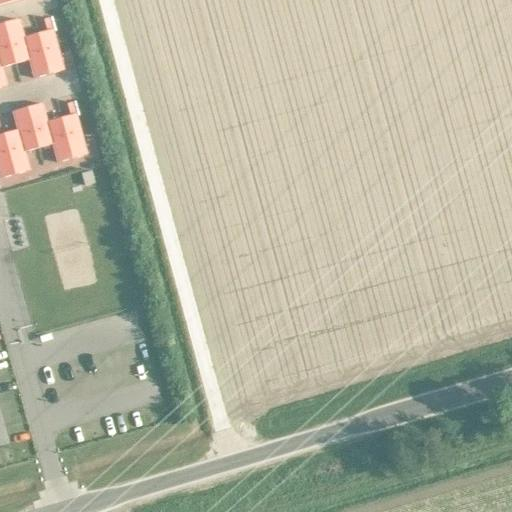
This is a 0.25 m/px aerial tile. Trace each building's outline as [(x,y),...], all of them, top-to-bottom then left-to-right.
[(39,44),(35,30),(20,34),(15,16),(1,20),(8,46),(23,43),(24,48),(39,44)] [(0,48),(8,46),(1,20),(0,20),(0,48)] [(39,44),(46,71),(60,67),(49,26),(35,30),(39,44)] [(23,43),(8,46),(12,60),(26,57),(31,75),(46,71),(39,44),(24,48),(23,43)] [(0,72),(0,63),(12,60),(8,46),(0,48),(0,83),(3,83),(0,72)] [(62,129),(58,115),(44,119),(39,100),(24,104),(31,129),(31,131),(46,127),(47,133),(60,129),(62,129)] [(0,131),(4,145),(9,143),(19,141),(17,135),(31,131),(31,129),(24,104),(10,108),(15,127),(0,131)] [(58,115),(62,129),(69,155),(84,151),(72,111),(58,115)] [(55,159),(67,156),(69,155),(62,129),(60,129),(47,133),(46,127),(31,131),(35,145),(50,141),(55,159)] [(0,174),(12,171),(4,145),(0,131),(0,130),(0,174)] [(9,143),(4,145),(12,171),(16,170),(26,167),(21,149),(35,145),(31,131),(17,135),(19,141),(9,143)]
